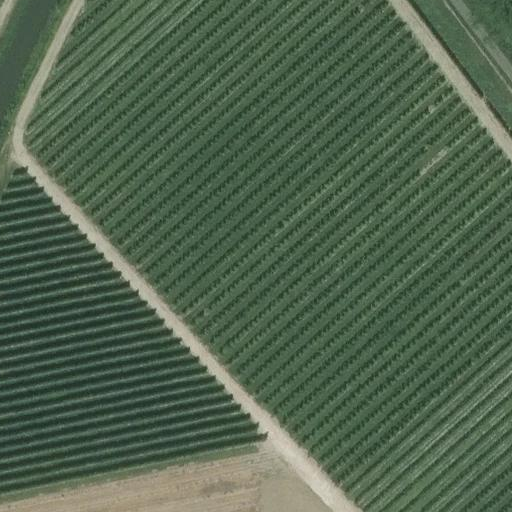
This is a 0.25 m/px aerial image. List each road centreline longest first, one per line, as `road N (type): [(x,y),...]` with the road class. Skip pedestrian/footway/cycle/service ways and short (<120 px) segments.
road 1 (track): [(346,511),(19,155),(15,133),(83,0)]
road 2 (track): [(392,0),(511,155)]
